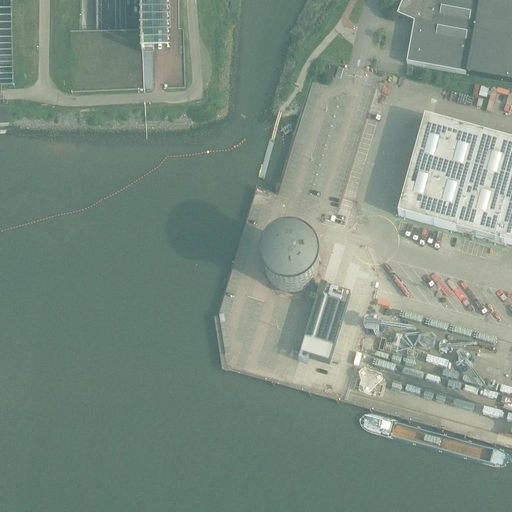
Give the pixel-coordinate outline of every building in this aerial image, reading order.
[(167,0),(139,0),(139,50),(168,49),(167,0)] [(511,0),(404,0),(397,17),(408,21),(414,24),(407,65),(511,84),(511,0)] [(398,217),(511,249),(511,144),(425,120),(398,217)] [(412,225),(409,239),(456,250),(459,237),(412,225)] [(265,272),(265,274),(266,278),(267,281),(268,282),(269,284),(271,286),(273,288),(274,289),(275,290),(277,291),(280,293),(281,294),(283,294),(286,295),(288,296),(290,296),(293,296),(297,295),(299,295),(300,294),(302,294),(304,293),(307,291),(308,290),(310,289),(312,287),(314,284),(315,283),(316,281),(317,278),(318,276),(318,274),(318,272),(319,270),(319,267),(318,265),(318,263),(317,260),(317,259),(316,257),(314,254),(313,252),(312,251),(310,249),(307,247),(305,246),(304,245),(301,243),(299,243),(297,243),(295,242),(293,242),(290,242),(287,242),(285,243),(283,243),(281,244),(280,245),(277,246),(275,248),(274,249),(271,251),(270,253),(269,254),(268,257),(267,259),(266,260),(265,264),(265,265),(265,267),(265,271),(265,272)] [(316,304),(300,360),(308,362),(310,356),(330,362),(351,293),(322,285),(318,298),(312,297),(311,303),(316,304)]
